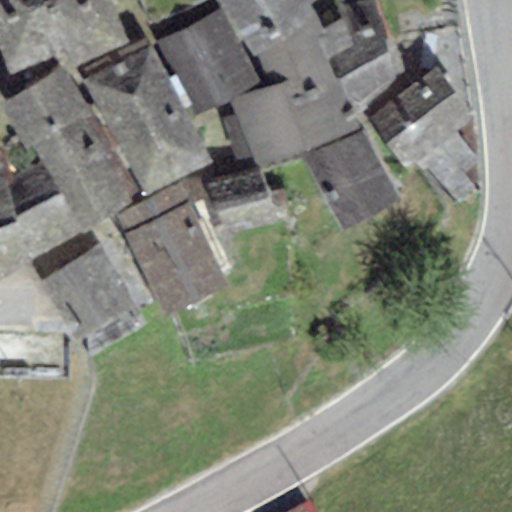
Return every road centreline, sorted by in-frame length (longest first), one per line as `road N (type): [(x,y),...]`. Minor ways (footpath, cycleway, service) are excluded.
road 1 (unclassified): [(489,0),(511,220),(484,299),(447,347),(380,407),(193,511)]
road 2 (unknown): [(114,207),(174,200),(234,155),(286,140),(346,155),(501,94)]
